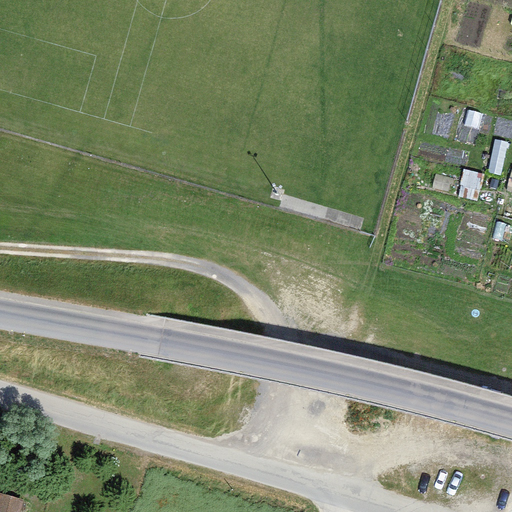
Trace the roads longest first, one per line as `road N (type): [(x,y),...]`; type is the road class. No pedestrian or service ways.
road 1 (tertiary): [(0,313),(412,394),(511,423)]
road 2 (track): [(0,249),(166,262),(239,287),(280,342),(294,409),(278,474)]
